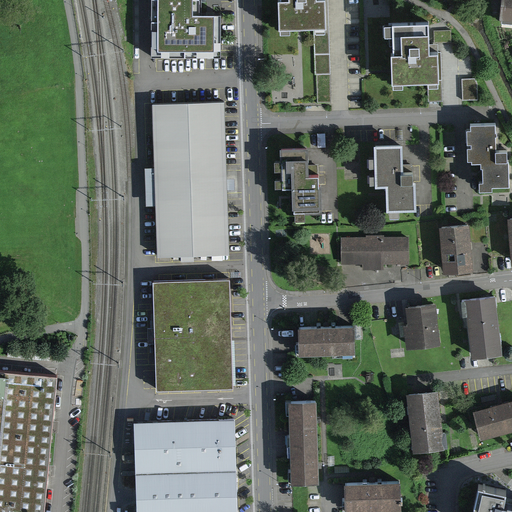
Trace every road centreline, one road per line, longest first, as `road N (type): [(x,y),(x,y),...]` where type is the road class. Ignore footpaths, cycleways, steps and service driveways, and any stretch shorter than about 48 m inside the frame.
road 1 (residential): [(257,300),(344,299),(511,279)]
road 2 (residential): [(264,511),(257,300)]
road 3 (residential): [(251,123),(454,116)]
road 4 (residential): [(257,300),(251,123)]
road 5 (residential): [(58,511),(69,366)]
road 6 (residential): [(251,123),(247,0)]
